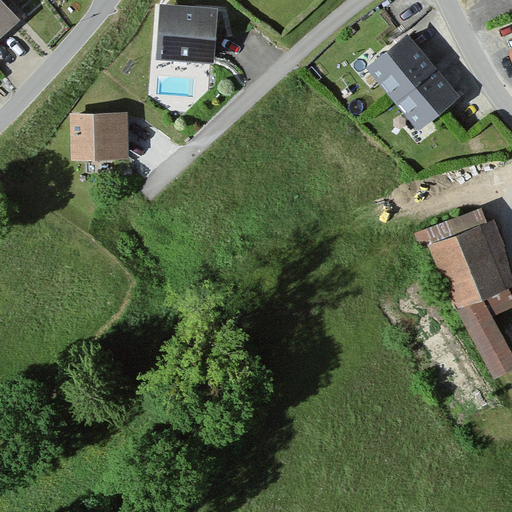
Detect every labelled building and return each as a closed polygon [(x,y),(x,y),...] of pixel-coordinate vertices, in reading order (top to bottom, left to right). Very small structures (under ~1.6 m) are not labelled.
[(215,10),(158,6),(154,61),(211,66),(215,10)] [(0,34),(13,22),(0,7),(0,34)] [(406,37),(365,70),(418,136),(459,104),(406,37)] [(126,115),(67,116),(68,164),(127,162),(126,115)] [(511,282),(493,227),(429,248),(451,311),(477,302),(511,290),(511,282)] [(421,276),(389,293),(458,423),(490,406),(421,276)] [(511,371),(511,358),(477,302),(451,311),(494,382),(511,371)]
